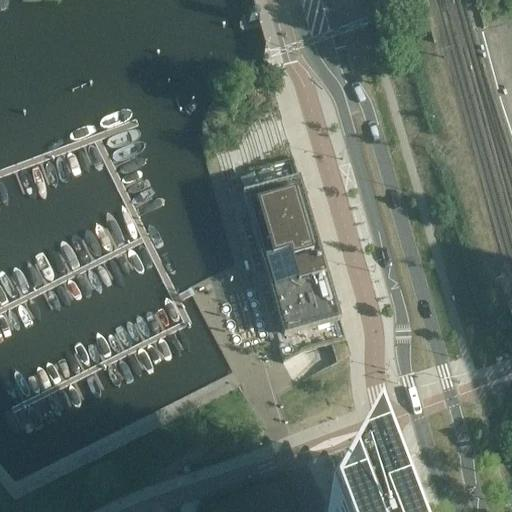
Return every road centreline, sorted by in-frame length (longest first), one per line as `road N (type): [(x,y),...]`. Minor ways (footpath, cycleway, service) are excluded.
road 1 (secondary): [(293,0),(345,123),(403,324),(407,389),(450,511)]
road 2 (secondary): [(477,511),(367,110),(326,0)]
